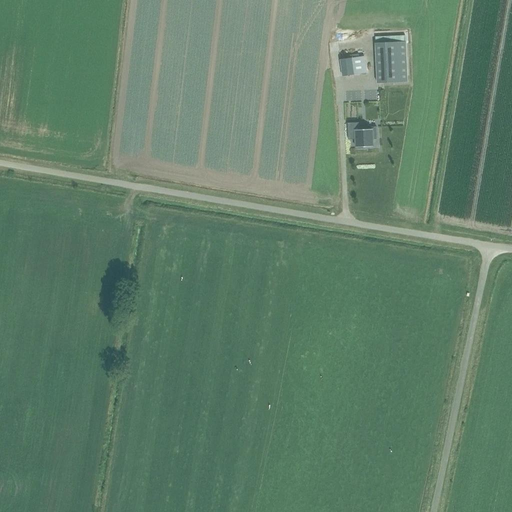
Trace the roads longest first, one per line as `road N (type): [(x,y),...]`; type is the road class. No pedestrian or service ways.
road 1 (unclassified): [(489,247),(0,165)]
road 2 (unclassified): [(436,511),(489,247)]
